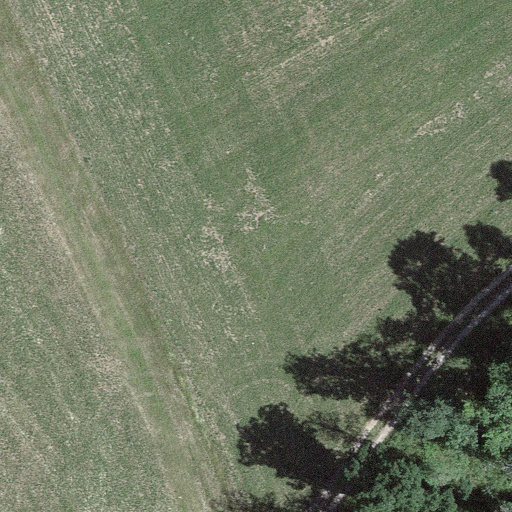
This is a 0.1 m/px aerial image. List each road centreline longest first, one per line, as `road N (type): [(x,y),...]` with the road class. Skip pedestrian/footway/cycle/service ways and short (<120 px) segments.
road 1 (track): [(247,511),(118,214),(5,0)]
road 2 (track): [(308,511),(440,314),(511,260)]
